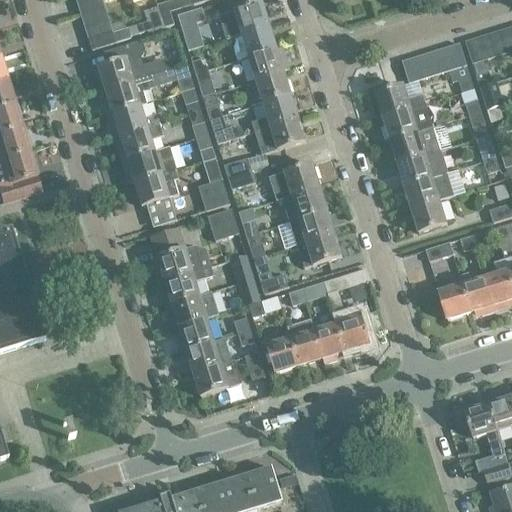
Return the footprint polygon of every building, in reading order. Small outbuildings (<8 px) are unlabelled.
[(75,0),(78,8),(102,1),(101,0),(75,0)] [(160,21),(163,31),(174,27),(170,15),(183,11),(180,0),(157,7),(161,20),(160,21)] [(208,3),(207,0),(180,0),(183,11),(208,3)] [(81,19),(106,12),(102,1),(78,8),(81,19)] [(208,17),(227,11),(225,2),(205,8),(208,17)] [(241,38),(270,29),(262,5),(219,19),(226,42),(241,38)] [(182,31),(205,23),(202,11),(178,18),(182,31)] [(85,31),(109,24),(106,12),(81,19),(85,31)] [(163,31),(160,21),(146,25),(149,35),(163,31)] [(89,42),(113,35),(109,24),(85,31),(89,42)] [(248,61),(277,51),(270,29),(241,38),(248,61)] [(511,30),(501,34),(508,56),(511,54),(511,30)] [(113,36),(116,45),(116,46),(132,41),(128,31),(113,36)] [(489,37),(496,60),(508,56),(501,34),(489,37)] [(113,35),(89,42),(92,53),(116,45),(113,36),(113,35)] [(478,41),(484,63),(496,60),(489,37),(478,41)] [(484,63),(478,41),(466,45),(473,67),(484,63)] [(106,94),(175,72),(173,66),(166,68),(164,62),(144,68),(141,60),(143,59),(146,53),(142,43),(104,56),(108,67),(98,70),(106,94)] [(448,50),(455,72),(467,69),(460,46),(448,50)] [(437,54),(444,76),(455,72),(448,50),(437,54)] [(277,51),(248,61),(255,84),(284,74),(277,51)] [(425,57),(432,80),(444,76),(437,54),(425,57)] [(414,61),(421,83),(432,80),(425,57),(414,61)] [(196,77),(208,73),(204,61),(192,65),(196,77)] [(421,83),(414,61),(402,64),(409,87),(421,83)] [(113,117),(141,108),(147,106),(144,94),(178,83),(175,72),(106,94),(113,117)] [(208,73),(196,77),(200,89),(212,85),(208,73)] [(284,74),(255,84),(263,107),(291,98),(284,74)] [(480,90),(492,87),(488,74),(476,78),(480,90)] [(462,96),(474,92),(471,80),(458,84),(462,96)] [(0,112),(14,108),(7,83),(0,85),(0,112)] [(403,89),(389,93),(388,88),(367,94),(373,115),(380,113),(382,121),(426,107),(423,97),(407,102),(403,89)] [(194,92),(183,96),(186,108),(198,104),(194,92)] [(203,101),(206,110),(219,106),(215,96),(203,101)] [(291,98),(263,107),(267,121),(252,126),(254,134),(298,121),(291,98)] [(487,114),(500,110),(496,98),(483,101),(487,114)] [(470,120),(482,116),(478,103),(466,107),(470,120)] [(389,144),(433,131),(426,107),(382,121),(389,144)] [(14,108),(0,112),(0,138),(22,132),(14,108)] [(141,108),(113,117),(120,140),(160,127),(157,118),(145,121),(141,108)] [(500,110),(487,114),(491,125),(503,122),(500,110)] [(437,130),(454,123),(450,113),(433,121),(437,130)] [(482,116),(470,120),(473,131),(485,127),(482,116)] [(222,119),(210,123),(214,135),(226,131),(222,119)] [(298,121),(254,134),(262,158),(277,153),(306,144),(298,121)] [(197,141),(209,138),(205,126),(193,129),(197,141)] [(127,163),(156,154),(152,142),(163,138),(160,127),(120,140),(127,163)] [(397,167),(425,159),(440,154),(433,131),(389,144),(397,167)] [(22,132),(0,138),(0,164),(2,164),(29,156),(22,132)] [(209,138),(197,141),(200,153),(204,165),(216,162),(209,138)] [(502,159),(511,155),(511,149),(510,143),(498,147),(502,159)] [(484,165),(496,162),(492,149),(480,153),(484,165)] [(134,186),(177,172),(170,150),(156,154),(127,163),(134,186)] [(511,155),(502,159),(505,171),(511,169),(511,155)] [(29,156),(2,164),(0,164),(0,197),(3,207),(42,196),(29,156)] [(404,190),(432,182),(425,159),(397,167),(404,190)] [(228,181),(252,174),(248,162),(224,169),(228,181)] [(496,162),(484,165),(488,177),(482,179),(486,189),(505,182),(504,176),(500,173),(496,162)] [(292,199),(320,191),(313,167),(284,176),(292,199)] [(177,172),(134,186),(142,209),(178,198),(174,183),(179,181),(177,172)] [(252,174),(228,181),(232,193),(256,186),(252,174)] [(411,213),(439,204),(455,200),(447,177),(432,182),(404,190),(411,213)] [(206,214),(230,207),(223,183),(199,190),(206,214)] [(505,187),(494,190),(498,204),(509,201),(505,187)] [(320,191),(292,199),(299,222),(327,214),(320,191)] [(439,204),(411,213),(418,237),(446,228),(439,204)] [(511,220),(511,206),(490,214),(493,226),(511,220)] [(193,230),(207,226),(203,212),(189,216),(193,230)] [(212,232),(236,225),(232,213),(208,220),(212,232)] [(298,248),(306,245),(334,237),(327,214),(299,222),(291,225),(298,248)] [(155,228),(160,244),(182,237),(177,221),(155,228)] [(246,239),(258,235),(254,223),(243,227),(246,239)] [(236,225),(212,232),(216,244),(239,237),(236,225)] [(511,239),(511,226),(495,231),(499,244),(510,240),(511,239)] [(0,356),(45,343),(10,231),(0,234),(0,462),(8,460),(0,435),(0,356)] [(258,235),(246,239),(253,262),(265,258),(258,235)] [(472,239),(476,251),(488,247),(485,235),(472,239)] [(334,237),(306,245),(313,269),(342,260),(334,237)] [(476,251),(472,239),(460,242),(464,254),(476,251)] [(286,243),(268,246),(269,258),(288,255),(286,243)] [(453,258),(449,246),(426,253),(430,265),(453,258)] [(163,276),(165,285),(203,273),(195,250),(152,263),(157,277),(163,276)] [(234,262),(242,286),(254,282),(246,259),(234,262)] [(485,281),(496,315),(511,311),(509,305),(511,303),(511,286),(504,262),(494,265),(498,277),(485,281)] [(338,294),(370,284),(366,272),(324,285),(328,297),(338,294)] [(167,310),(173,308),(201,299),(196,284),(205,282),(203,273),(165,285),(168,294),(163,296),(167,310)] [(496,315),(485,281),(472,285),(469,276),(459,279),(462,288),(471,317),(480,314),(481,320),(496,315)] [(265,297),(288,290),(284,278),(273,282),(261,285),(265,297)] [(242,286),(245,298),(257,295),(254,282),(242,286)] [(300,293),(304,304),(317,300),(313,288),(300,293)] [(471,317),(462,288),(439,296),(448,325),(451,324),(451,323),(471,317)] [(304,304),(300,293),(289,296),(293,308),(304,304)] [(347,324),(338,294),(328,297),(337,327),(346,356),(354,353),(356,359),(377,353),(370,331),(364,333),(360,319),(347,324)] [(177,322),(180,331),(208,321),(218,318),(215,308),(205,312),(201,299),(173,308),(167,310),(171,324),(177,322)] [(250,309),(254,321),(266,317),(263,305),(250,309)] [(181,355),(187,353),(215,344),(208,321),(180,331),(183,339),(177,341),(181,355)] [(239,338),(251,334),(247,321),(235,325),(239,338)] [(322,363),(313,334),(310,323),(287,330),(291,341),(300,370),(322,363)] [(322,363),(324,369),(339,364),(338,358),(346,356),(337,327),(313,334),(322,363)] [(251,334),(239,338),(243,350),(255,346),(251,334)] [(300,370),(291,341),(267,348),(276,377),(300,370)] [(194,376),(223,367),(215,344),(187,353),(194,376)] [(258,356),(257,356),(245,360),(253,384),(266,380),(258,356)] [(223,367),(194,376),(202,400),(230,391),(223,367)] [(511,400),(489,408),(497,434),(511,430),(511,400)] [(497,434),(489,408),(464,415),(465,417),(459,419),(463,430),(469,429),(473,442),(487,437),(494,459),(494,461),(497,470),(507,467),(504,458),(497,434)] [(511,480),(507,467),(483,474),(487,487),(511,480)] [(247,479),(257,511),(261,511),(284,505),(273,471),(247,479)] [(257,511),(247,479),(223,487),(230,511),(257,511)] [(198,494),(203,511),(230,511),(223,487),(198,494)] [(488,511),(511,511),(511,488),(490,496),(494,508),(488,510),(488,511)] [(173,502),(176,511),(203,511),(198,494),(173,502)] [(176,511),(173,502),(172,498),(162,501),(163,505),(140,511),(176,511)]
